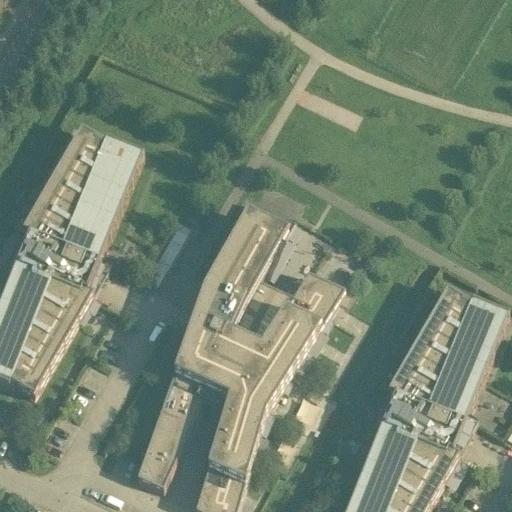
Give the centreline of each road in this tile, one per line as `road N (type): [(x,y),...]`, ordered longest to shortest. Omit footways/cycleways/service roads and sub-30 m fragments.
road 1 (track): [(258,159),(511,304)]
road 2 (track): [(319,58),(186,275)]
